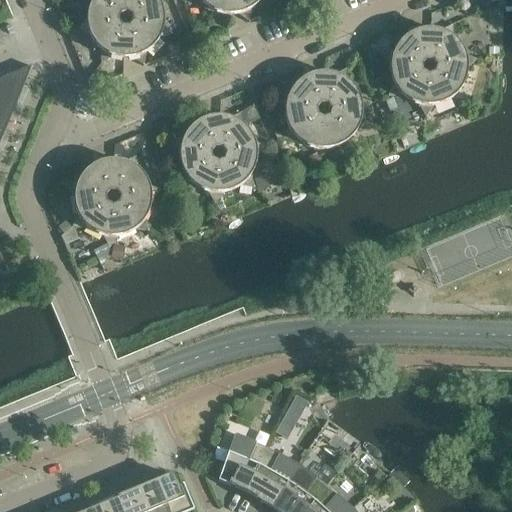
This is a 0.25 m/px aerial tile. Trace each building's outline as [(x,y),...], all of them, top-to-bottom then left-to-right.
[(160,7),(160,6),(161,0),(91,0),(92,2),(89,6),(89,7),(88,10),(87,13),(87,14),(86,17),(86,20),(76,30),(88,35),(90,38),(90,39),(92,42),(93,44),(95,46),(97,49),(100,51),(101,65),(113,58),(117,59),(122,60),(123,60),(127,60),(132,59),(143,67),(146,54),(149,51),(152,49),(154,47),(155,46),(156,43),(158,41),(159,39),(172,35),(163,25),(163,22),(163,19),(163,17),(162,14),(161,10),(160,7)] [(198,0),(199,1),(202,5),(204,7),(205,8),(206,21),(218,15),(222,16),(228,16),(229,16),(232,16),(235,16),(238,16),(249,24),(251,10),(255,7),(258,4),(261,1),(261,0),(198,0)] [(466,73),(467,70),(476,61),(464,56),(463,53),(461,50),(459,46),(457,44),(456,43),(453,39),(452,26),(440,32),(435,31),(432,31),(429,31),(425,31),(420,31),(409,24),(407,37),(404,39),(402,41),(399,44),(396,48),(394,51),(380,55),(390,66),(390,69),(390,72),(390,73),(390,76),(391,79),(391,81),(392,82),(393,85),(388,98),(402,97),(406,100),(410,103),(414,105),(418,106),(425,118),(433,107),(437,106),(440,106),(443,104),(448,102),(449,102),(451,100),(465,102),(461,89),(463,86),(463,85),(464,82),(465,79),(466,78),(466,75),(466,73)] [(0,142),(22,88),(31,67),(0,79),(0,276),(6,279),(0,263),(0,142)] [(361,115),(361,114),(371,104),(359,99),(358,98),(357,95),(355,92),(353,90),(351,86),(347,83),(347,69),(334,76),(330,75),(325,74),(323,74),(322,74),(319,74),(315,75),(304,67),(301,81),(298,83),(295,85),(293,88),(291,91),(288,95),(275,99),(284,109),(284,111),(284,114),(284,115),(284,118),(285,121),(285,123),(286,126),(287,129),(282,141),(296,141),(299,144),(302,145),(305,147),(309,149),(313,150),(320,162),(328,151),(332,150),(337,149),(339,147),(342,146),(346,143),(359,146),(356,133),(356,131),(358,129),(358,127),(359,124),(360,121),(361,118),(361,115)] [(0,157),(28,90),(22,88),(17,102),(0,142),(0,157)] [(256,160),(256,157),(266,148),(253,143),(252,140),(251,137),(248,133),(247,132),(245,130),(242,127),(241,113),(229,120),(224,119),(220,118),(218,118),(217,118),(214,118),(210,119),(198,111),(196,124),(194,126),(192,127),(189,130),(187,133),(185,135),(183,139),(170,143),(179,153),(179,156),(179,158),(179,159),(179,162),(180,165),(180,166),(181,169),(182,172),(177,185),(191,184),(194,187),(197,189),(199,190),(203,192),(208,194),(214,206),(222,195),(227,194),(231,192),(234,191),(237,190),(241,187),(254,189),(250,176),(252,172),(254,169),(255,166),(255,163),(255,162),(256,160)] [(150,204),(150,201),(161,192),(148,186),(147,184),(145,181),(143,177),(140,174),(137,170),(136,157),(124,163),(120,162),(117,162),(114,162),(113,162),(110,162),(107,162),(104,162),(93,154),(91,168),(90,169),(87,171),(84,174),(82,176),(80,178),(79,180),(78,182),(65,186),(74,196),(73,199),(73,202),(74,207),(74,208),(75,211),(76,213),(76,214),(77,217),(72,229),(86,228),(89,231),(93,234),(98,236),(102,237),(109,249),(117,238),(122,237),(126,236),(129,235),(131,233),(135,231),(149,233),(145,220),(146,217),(147,216),(148,213),(149,210),(149,208),(150,205),(150,204)] [(431,292),(511,262),(511,219),(511,216),(416,250),(431,292)] [(275,432),(286,439),(304,409),(303,408),(306,403),(296,397),(275,432)] [(248,490),(267,449),(234,436),(217,482),(230,488),(232,483),(236,484),(234,489),(246,494),(248,490)] [(271,509),(298,467),(267,449),(248,490),(246,494),(256,500),(258,495),(262,498),(260,502),(271,509)] [(306,511),(326,487),(298,467),(271,509),(275,511),(306,511)] [(192,511),(193,511),(183,487),(182,486),(177,488),(173,477),(156,483),(168,511),(192,511)] [(168,511),(156,483),(136,492),(144,511),(168,511)] [(351,511),(352,511),(326,487),(306,511),(351,511)] [(144,511),(136,492),(116,500),(121,511),(144,511)] [(121,511),(116,500),(99,507),(100,511),(121,511)]
